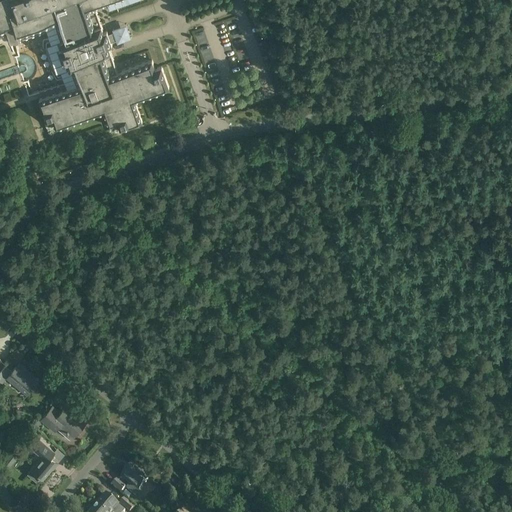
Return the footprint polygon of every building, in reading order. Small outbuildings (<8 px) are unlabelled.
[(0,0),(0,32),(5,31),(10,44),(21,40),(46,31),(49,40),(46,41),(46,49),(48,56),(50,63),(54,70),(58,76),(61,74),(64,83),(36,93),(46,122),(53,119),(56,128),(58,127),(104,112),(108,124),(109,124),(109,125),(109,126),(118,123),(120,130),(142,122),(142,120),(135,101),(168,89),(167,89),(169,88),(162,66),(155,69),(152,60),(150,61),(150,60),(117,72),(108,45),(111,43),(111,42),(117,40),(116,36),(114,32),(108,34),(107,32),(104,33),(95,8),(95,7),(96,6),(96,7),(97,9),(106,6),(105,3),(107,3),(110,10),(139,1),(139,0),(0,0)] [(6,366),(0,372),(0,380),(3,383),(7,377),(28,394),(40,380),(20,362),(12,371),(6,366)] [(53,406),(41,419),(56,431),(61,425),(74,436),(87,422),(67,405),(60,413),(53,406)] [(39,436),(30,446),(42,457),(32,469),(43,479),(65,453),(58,447),(56,450),(39,436)] [(135,495),(138,491),(148,479),(132,466),(122,477),(130,484),(127,488),(135,495)] [(117,479),(112,485),(121,492),(126,487),(117,479)] [(107,495),(98,505),(105,511),(124,511),(125,510),(119,505),(107,495)] [(120,503),(130,511),(134,507),(124,498),(120,503)]
